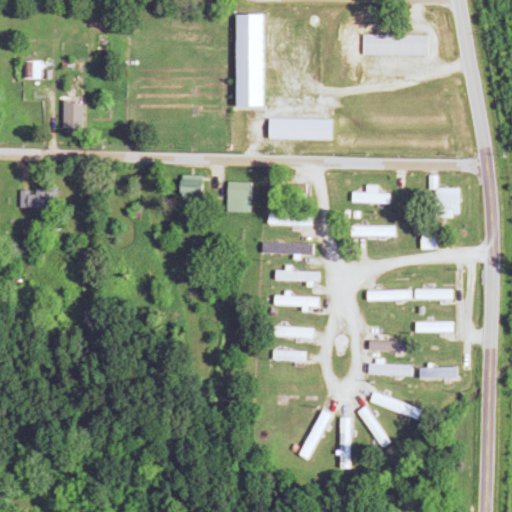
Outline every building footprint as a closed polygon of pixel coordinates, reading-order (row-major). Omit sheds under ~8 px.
[(358,57),(424,57),(424,36),(358,36),(358,57)] [(16,79),(35,80),(35,62),(16,62),(16,79)] [(59,131),(78,131),(78,103),(59,103),(59,131)] [(198,182),(174,182),(174,201),(198,201),(198,182)] [(247,213),(247,184),(221,184),(221,213),(247,213)] [(304,185),(265,185),(265,200),(304,200),(304,185)] [(362,194),(347,194),(347,204),(385,204),(385,195),(372,195),(372,187),(362,187),(362,194)] [(52,189),(16,189),(16,209),(52,209),(52,189)] [(430,218),(454,218),(454,190),(430,190),(430,218)] [(307,216),(263,216),(263,226),(307,226),(307,216)] [(389,227),(345,227),(345,237),(389,238),(389,227)] [(416,251),(430,251),(430,231),(416,231),(416,251)] [(257,255),(309,255),(309,244),(257,244),(257,255)] [(270,282),(313,282),(313,272),(270,272),(270,282)] [(410,290),(410,300),(447,300),(447,290),(410,290)] [(361,302),(406,302),(406,292),(361,292),(361,302)] [(312,298),(269,298),(269,307),(312,307),(312,298)] [(408,313),(364,313),(364,322),(408,322),(408,313)] [(447,323),(410,323),(410,333),(447,333),(447,323)] [(263,337),(306,339),(307,329),(264,327),(263,337)] [(406,342),(362,342),(362,352),(406,352),(406,342)] [(268,362),(299,362),(299,352),(268,352),(268,362)] [(365,366),(365,376),(403,376),(403,366),(365,366)] [(452,369),(414,369),(414,380),(452,380),(452,369)] [(365,402),(413,422),(417,411),(369,392),(365,402)] [(352,413),(379,449),(387,444),(360,408),(352,413)] [(328,417),(317,411),(294,456),(305,462),(328,417)] [(345,418),(335,418),(335,470),(345,470),(345,418)]
